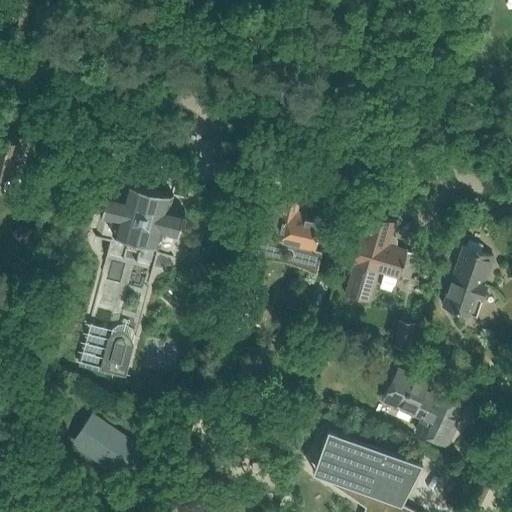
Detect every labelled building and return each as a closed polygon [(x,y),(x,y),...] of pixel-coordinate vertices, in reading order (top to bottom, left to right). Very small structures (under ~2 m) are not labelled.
[(17,180),(27,138),(14,135),(13,140),(0,136),(0,176),(17,180)] [(112,232),(161,243),(163,233),(177,237),(184,209),(170,206),(173,192),(127,182),(125,194),(105,189),(99,217),(114,220),(112,232)] [(267,204),(255,252),(277,257),(280,244),(300,248),(297,262),(318,267),(322,251),(315,250),(322,221),(296,215),(300,201),(281,197),(278,207),(267,204)] [(406,251),(393,247),(394,238),(390,237),(394,222),(368,214),(361,237),(359,236),(351,263),(353,264),(343,294),(370,302),(379,273),(398,279),(406,251)] [(463,244),(457,260),(442,305),(476,316),(486,285),(483,284),(486,276),(488,276),(495,255),(463,244)] [(393,348),(409,350),(413,322),(397,319),(393,348)] [(100,368),(125,374),(133,343),(129,336),(123,331),(114,332),(108,337),(100,368)] [(420,420),(415,430),(446,444),(463,408),(465,409),(466,408),(432,390),(430,393),(426,391),(430,382),(399,367),(382,402),(420,420)] [(301,375),(292,372),(286,394),(296,396),(301,375)] [(89,414),(69,444),(127,484),(147,454),(89,414)] [(328,429),(320,451),(319,453),(337,463),(330,480),(384,508),(381,511),(417,511),(401,503),(422,463),(328,429)]
